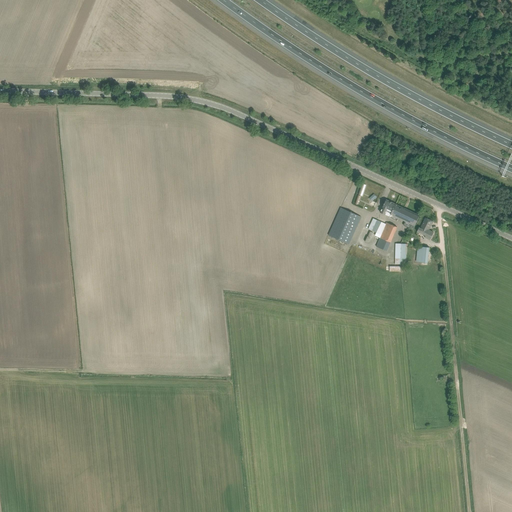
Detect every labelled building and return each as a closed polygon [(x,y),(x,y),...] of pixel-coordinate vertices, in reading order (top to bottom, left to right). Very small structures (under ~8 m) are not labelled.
[(382,208),(380,212),(385,214),(390,216),(391,215),(405,222),(403,225),(413,230),(420,215),(386,200),(382,208)] [(361,216),(342,207),(329,235),(349,244),(361,216)] [(373,218),(368,229),(377,232),(381,222),(373,218)] [(430,240),(434,233),(429,230),(433,222),(425,218),(421,228),(419,228),(417,232),(426,236),(425,238),(430,240)] [(377,247),(387,251),(397,227),(387,223),(377,247)] [(401,244),(396,244),(395,264),(405,264),(406,244),(401,244)] [(418,246),(416,262),(428,263),(429,247),(418,246)]
